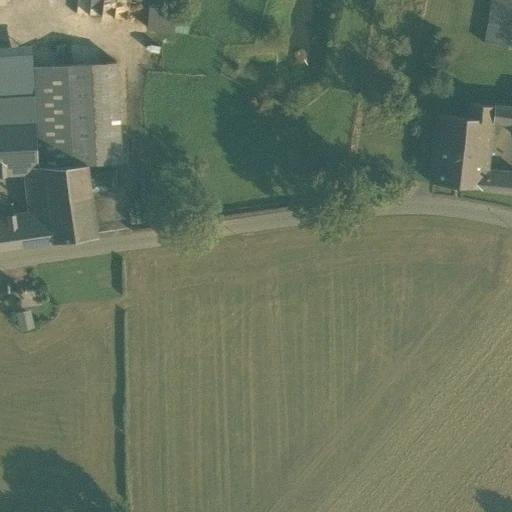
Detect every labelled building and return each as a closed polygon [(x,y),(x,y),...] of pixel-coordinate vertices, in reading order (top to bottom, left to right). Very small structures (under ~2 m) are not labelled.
[(511,0),(491,0),(489,21),(511,24),(511,0)] [(149,23),(174,27),(178,6),(153,1),(149,23)] [(511,48),(511,24),(489,21),(485,44),(511,48)] [(0,45),(0,97),(35,95),(34,66),(33,44),(0,45)] [(117,62),(67,64),(72,166),(88,165),(88,163),(122,162),(117,62)] [(43,168),(72,166),(67,64),(34,66),(35,95),(36,124),(38,168),(43,168)] [(0,125),(36,124),(35,95),(0,97),(0,125)] [(468,119),(492,121),(494,105),(470,103),(469,117),(468,119)] [(509,107),(494,105),(492,121),(494,121),(507,123),(509,107)] [(431,183),(511,191),(511,171),(489,169),(494,121),(492,121),(468,119),(469,117),(438,114),(431,183)] [(0,125),(0,169),(26,168),(38,168),(36,124),(0,125)] [(72,166),(43,168),(53,242),(98,235),(95,217),(88,165),(72,166)] [(35,244),(53,242),(43,168),(38,168),(26,168),(31,218),(35,244)] [(0,249),(35,244),(31,218),(0,222),(0,249)]
